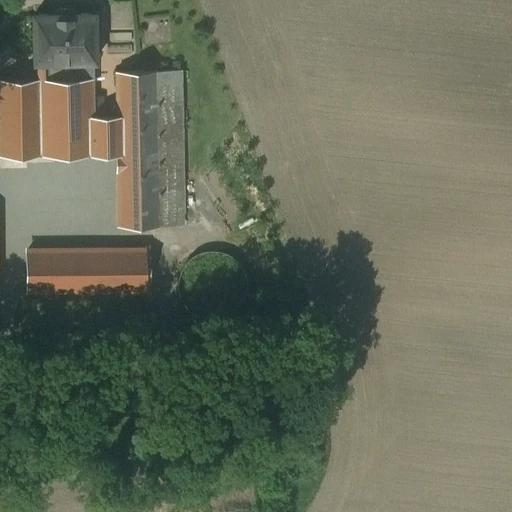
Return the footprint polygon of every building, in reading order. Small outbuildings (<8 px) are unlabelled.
[(75,10),(67,4),(58,4),(50,10),(33,10),(33,58),(36,58),(38,58),(93,58),(94,58),(94,10),(75,10)] [(38,58),(36,58),(36,77),(0,77),(0,152),(94,151),(93,113),(93,58),(38,58)] [(182,68),(118,69),(119,113),(119,152),(119,223),(183,222),(182,68)] [(119,113),(93,113),(94,151),(119,152),(119,113)] [(243,201),(221,170),(203,182),(225,215),(243,201)] [(201,318),(213,319),(226,316),(237,308),(244,297),(247,283),(244,270),(236,258),(225,251),(211,248),(200,250),(190,255),(182,263),(177,273),(175,284),(177,295),(182,305),(191,313),(201,318)] [(144,249),(28,250),(28,290),(144,289),(144,249)]
